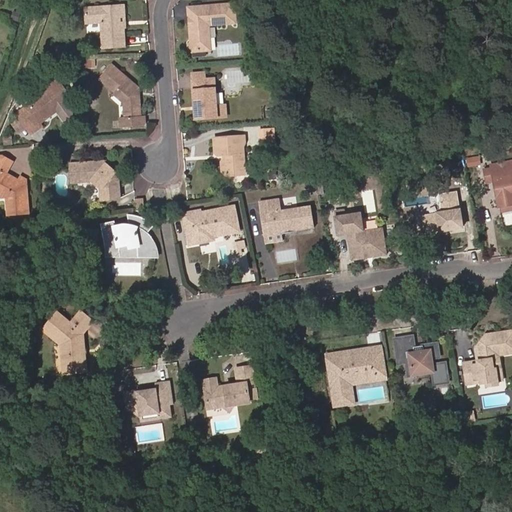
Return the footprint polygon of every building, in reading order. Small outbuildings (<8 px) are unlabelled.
[(124,15),(125,15),(124,4),(86,8),(87,23),(102,21),(104,47),(126,44),(124,26),(122,25),(122,18),(124,15)] [(204,29),(207,25),(235,23),(234,4),(188,6),(189,18),(192,18),(192,25),(189,25),(190,40),(187,43),(187,49),(191,51),(195,51),(198,51),(204,50),(204,29)] [(139,116),(139,96),(134,92),(138,86),(112,63),(99,77),(115,92),(114,94),(123,102),(125,102),(126,127),(143,127),(143,116),(139,116)] [(199,108),(196,108),(197,117),(228,114),(227,103),(218,104),(215,77),(207,78),(194,79),(195,97),(199,97),(199,102),(199,108)] [(57,106),(63,100),(71,94),(58,78),(45,88),(46,90),(17,113),(32,133),(43,124),(41,122),(59,108),(57,106)] [(118,128),(126,127),(125,102),(123,102),(124,116),(118,117),(118,128)] [(276,147),(275,129),(260,130),(262,148),(276,147)] [(225,159),(226,171),(229,174),(245,172),(242,146),(246,142),(245,134),(214,137),(215,151),(218,154),(224,154),(225,159)] [(0,193),(2,195),(7,194),(9,195),(9,212),(30,211),(28,177),(23,175),(21,180),(19,182),(13,178),(13,176),(7,172),(14,161),(2,154),(0,154),(0,193)] [(493,168),(496,181),(500,206),(511,203),(511,160),(493,164),(493,168)] [(105,166),(104,161),(71,163),(72,183),(92,181),(101,188),(102,200),(120,198),(119,173),(112,174),(105,166)] [(119,173),(104,161),(105,166),(112,174),(119,173)] [(488,182),(496,181),(493,168),(486,169),(488,182)] [(439,193),(440,201),(458,198),(457,190),(439,193)] [(143,198),(136,199),(136,206),(145,205),(143,198)] [(259,202),(264,235),(265,235),(281,231),(283,231),(283,233),(296,231),(295,229),(315,226),(311,205),(282,210),(280,198),(259,202)] [(458,198),(440,201),(442,211),(419,214),(420,223),(418,223),(419,232),(422,231),(422,233),(463,227),(458,198)] [(208,234),(239,228),(235,206),(202,212),(202,210),(183,214),(189,245),(209,242),(208,234)] [(387,252),(382,225),(363,228),(361,211),(345,213),(335,215),(338,232),(347,231),(351,257),(387,252)] [(150,239),(152,236),(153,236),(149,232),(155,225),(153,223),(152,222),(150,220),(149,219),(147,218),(145,217),(143,216),(142,216),(141,215),(139,215),(137,214),(135,214),(133,214),(131,213),(129,213),(130,223),(129,223),(127,223),(126,223),(124,223),(123,223),(122,223),(120,224),(119,224),(118,225),(116,225),(115,220),(101,223),(106,248),(117,245),(118,249),(129,247),(129,252),(140,250),(141,253),(156,249),(156,248),(155,248),(155,247),(155,246),(154,246),(154,245),(154,244),(153,244),(153,243),(152,242),(152,241),(151,241),(151,240),(150,239)] [(239,231),(239,228),(208,234),(209,242),(214,241),(213,236),(239,231)] [(283,238),(281,231),(265,235),(266,242),(283,238)] [(152,237),(152,236),(150,239),(151,240),(151,241),(152,241),(152,242),(153,243),(153,244),(154,244),(154,245),(154,246),(155,246),(155,247),(155,248),(156,248),(156,249),(141,253),(140,250),(129,252),(129,247),(118,249),(117,245),(106,248),(106,255),(162,255),(161,254),(161,253),(161,251),(160,250),(160,249),(159,248),(159,247),(158,246),(158,245),(157,244),(156,242),(156,241),(155,240),(154,239),(154,238),(153,237),(152,237)] [(83,347),(85,346),(83,331),(93,320),(81,308),(70,320),(58,309),(43,326),(62,343),(65,370),(88,368),(86,353),(84,353),(83,347)] [(494,355),(499,354),(511,351),(511,329),(485,334),(485,335),(486,339),(482,346),(477,346),(479,359),(465,361),(468,382),(482,380),(482,382),(499,379),(497,368),(495,368),(493,357),(494,355)] [(440,355),(438,342),(424,344),(415,346),(413,335),(396,337),(400,361),(412,359),(414,373),(434,370),(436,382),(449,380),(446,362),(441,362),(433,364),(432,356),(440,355)] [(477,346),(482,346),(486,339),(485,335),(477,346)] [(384,357),(382,344),(327,353),(328,357),(370,350),(371,359),(384,357)] [(386,370),(384,357),(371,359),(370,350),(328,357),(335,404),(348,402),(344,377),(386,370)] [(504,378),(499,354),(494,355),(493,357),(495,368),(497,368),(499,379),(504,378)] [(208,387),(206,387),(209,407),(250,401),(250,397),(257,396),(256,389),(252,389),(251,381),(255,380),(253,365),(237,367),(240,382),(232,383),(233,386),(225,388),(218,388),(218,386),(216,386),(215,377),(206,379),(208,387)] [(387,377),(386,370),(344,377),(348,402),(355,401),(352,382),(387,377)] [(141,410),(142,414),(160,410),(161,417),(173,415),(170,403),(175,403),(171,379),(156,382),(157,386),(144,388),(145,391),(138,392),(138,389),(137,387),(125,390),(128,407),(131,406),(135,405),(141,410)] [(131,406),(142,414),(141,410),(135,405),(131,406)] [(160,410),(142,414),(143,421),(161,417),(160,410)]
